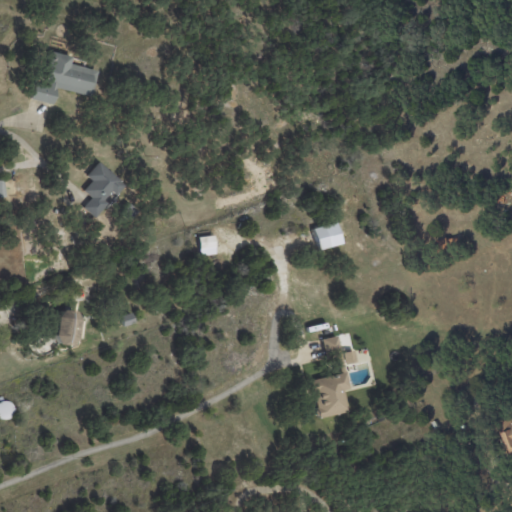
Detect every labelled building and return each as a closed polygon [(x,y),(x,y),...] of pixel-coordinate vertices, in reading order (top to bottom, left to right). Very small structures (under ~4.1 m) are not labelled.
[(96,70),(68,64),(70,56),(50,51),(42,84),(33,81),(29,99),(51,104),(55,88),(90,96),(96,70)] [(91,180),(82,190),(90,197),(81,207),(93,217),(113,193),(115,195),(124,184),(97,161),(86,175),(91,180)] [(316,250),(340,243),(334,222),(311,228),(316,250)] [(198,255),(213,254),(213,235),(198,236),(198,255)] [(72,345),(77,311),(57,308),(52,343),(72,345)] [(503,434),(511,459),(511,458),(511,423),(509,424),(511,431),(503,434)]
